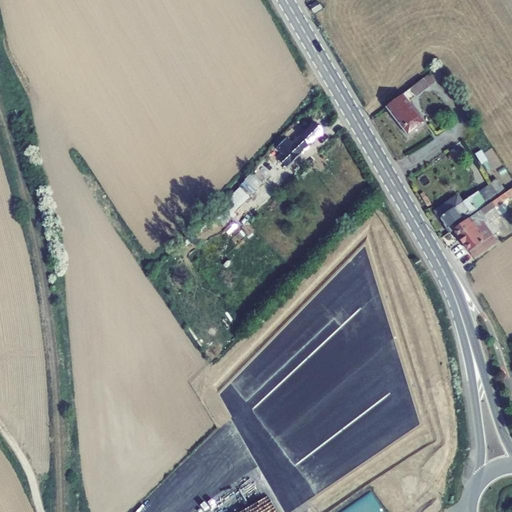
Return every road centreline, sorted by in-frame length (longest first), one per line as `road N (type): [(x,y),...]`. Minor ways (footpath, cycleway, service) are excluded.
road 1 (tertiary): [(465,327),(438,260),(285,0)]
road 2 (tertiary): [(465,327),(481,445),(473,493)]
road 3 (tertiary): [(511,451),(465,327)]
